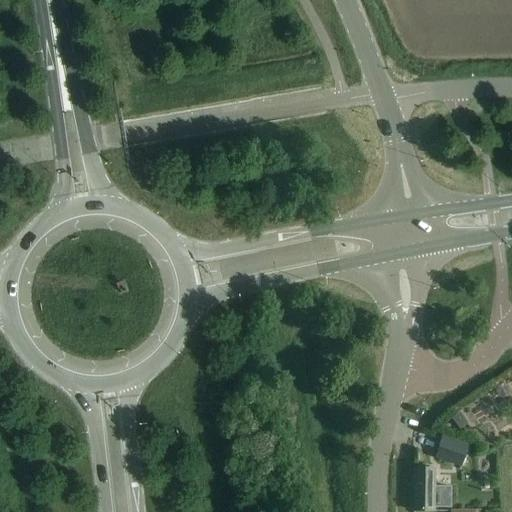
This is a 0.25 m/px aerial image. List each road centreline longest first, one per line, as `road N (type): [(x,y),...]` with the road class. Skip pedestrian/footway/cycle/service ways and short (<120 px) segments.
road 1 (secondary): [(391,218),(177,255)]
road 2 (secondary): [(187,306),(232,288),(390,254)]
road 3 (unclassified): [(382,511),(396,368)]
road 4 (primary): [(105,207),(60,76)]
road 5 (primary): [(60,76),(69,211)]
road 6 (primary): [(134,511),(125,382)]
road 7 (unclassified): [(511,88),(384,96)]
road 8 (primary): [(88,386),(103,511)]
road 9 (unclassified): [(396,368),(458,374),(502,333)]
